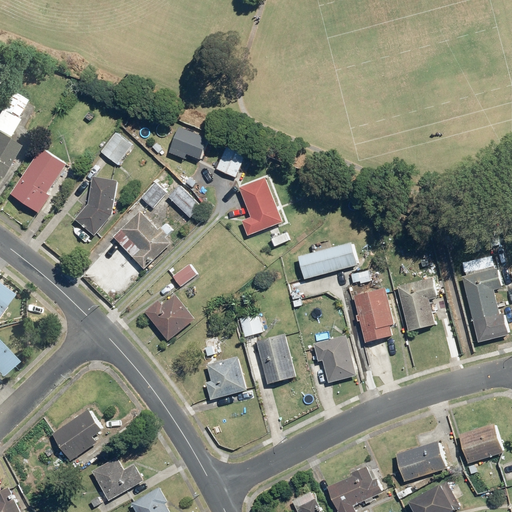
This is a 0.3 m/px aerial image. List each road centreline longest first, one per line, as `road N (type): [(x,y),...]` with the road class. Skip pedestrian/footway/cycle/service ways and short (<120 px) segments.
road 1 (residential): [(511,370),(386,407),(216,491)]
road 2 (residential): [(216,491),(179,426),(92,320)]
road 3 (residential): [(0,422),(92,320)]
road 4 (residential): [(92,320),(0,242)]
